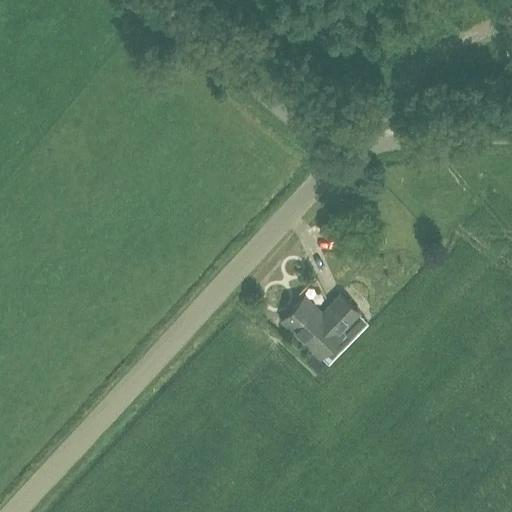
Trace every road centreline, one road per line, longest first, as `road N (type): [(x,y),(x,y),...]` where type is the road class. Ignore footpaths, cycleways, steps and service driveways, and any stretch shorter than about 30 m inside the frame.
road 1 (unclassified): [(15,511),(336,163)]
road 2 (unclassified): [(336,163),(143,0)]
road 3 (track): [(371,145),(383,95),(511,20)]
road 4 (unclassified): [(336,163),(375,144),(511,138)]
road 5 (track): [(383,95),(263,0)]
